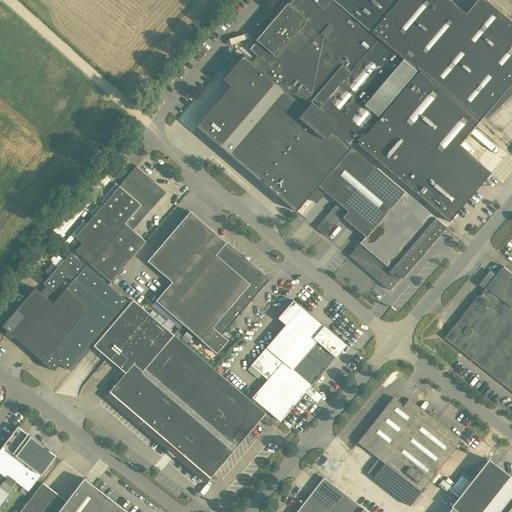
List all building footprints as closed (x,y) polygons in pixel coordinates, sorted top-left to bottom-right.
[(229,88),(194,129),(293,213),(294,214),(296,212),(351,147),(357,140),(358,138),(363,132),(416,71),(415,70),(417,68),(420,70),(479,121),(482,118),(482,117),(511,82),(511,22),(485,0),(476,0),(465,14),(448,0),(291,0),(279,14),(276,19),(261,35),(253,45),(253,44),(250,48),(249,49),(257,56),(251,63),(243,56),(222,81),(229,88)] [(359,141),(357,144),(449,222),(454,215),(453,214),(484,178),(485,179),(491,173),(458,145),(479,121),(420,70),(366,134),(363,132),(358,138),(357,140),(359,141)] [(319,186),(309,197),(316,204),(326,192),(337,202),(332,208),(341,217),(347,210),(362,223),(356,230),(364,236),(347,255),(349,256),(389,290),(389,291),(400,278),(400,277),(398,276),(401,273),(442,225),(443,224),(377,168),(352,147),(319,186)] [(146,241),(133,230),(166,192),(136,166),(75,237),(82,243),(75,251),(111,282),(146,241)] [(227,340),(221,335),(269,279),(190,212),(147,261),(171,282),(155,300),(216,353),(227,340)] [(324,217),(315,228),(325,236),(334,226),(324,217)] [(4,329),(3,331),(5,333),(7,335),(9,333),(53,371),(60,363),(67,370),(126,301),(70,253),(57,268),(52,264),(45,272),(50,276),(43,284),(45,286),(40,292),(34,288),(1,326),(4,329)] [(511,272),(504,266),(480,296),(479,295),(445,338),(511,391),(511,272)] [(109,392),(210,478),(256,424),(265,413),(132,299),(93,345),(108,358),(125,373),(109,392)] [(277,318),(285,325),(250,365),(246,370),(257,379),(261,374),(267,380),(252,398),(280,422),(305,392),(307,394),(312,388),(310,386),(345,345),(323,326),(293,301),(277,318)] [(192,338),(186,333),(180,339),(186,344),(192,338)] [(393,397),(357,442),(384,463),(374,476),(373,477),(410,506),(454,449),(456,447),(455,446),(460,440),(432,417),(433,416),(429,413),(428,414),(408,399),(403,405),(393,397)] [(88,414),(108,431),(116,422),(96,405),(88,414)] [(265,414),(261,419),(270,427),(274,422),(265,414)] [(0,511),(10,511),(55,456),(48,451),(49,449),(44,444),(42,446),(17,427),(0,448),(0,511)] [(447,511),(499,511),(509,500),(511,495),(511,478),(489,460),(447,511)] [(367,511),(331,484),(323,478),(296,511),(367,511)] [(126,511),(83,479),(66,501),(44,483),(28,504),(26,503),(19,511),(126,511)]
